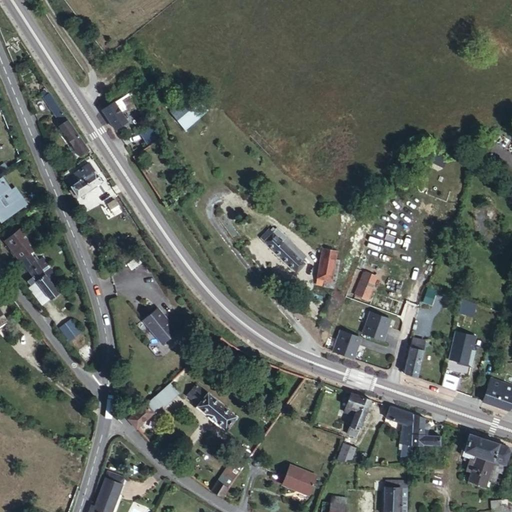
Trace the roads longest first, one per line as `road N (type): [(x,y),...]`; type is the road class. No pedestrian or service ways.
road 1 (primary): [(511,431),(286,351),(229,313),(178,255),(10,0)]
road 2 (secondary): [(106,408),(109,349),(99,303),(0,62)]
road 3 (unclassified): [(106,408),(0,270)]
road 4 (unclassified): [(235,511),(161,465),(106,408)]
